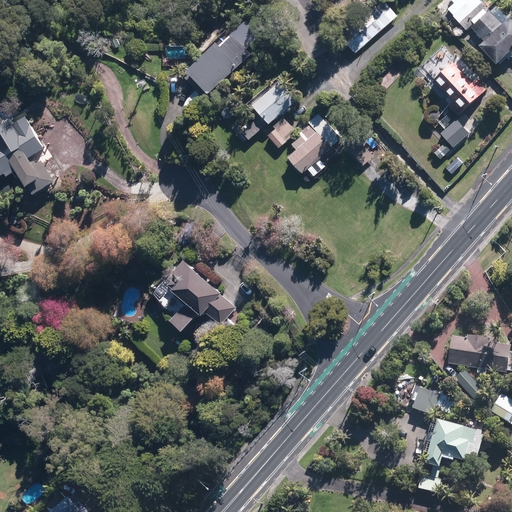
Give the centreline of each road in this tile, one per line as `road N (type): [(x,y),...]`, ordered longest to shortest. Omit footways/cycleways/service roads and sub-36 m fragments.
road 1 (secondary): [(511,181),(384,324)]
road 2 (secondary): [(343,373),(222,511)]
road 3 (residential): [(182,167),(300,287)]
